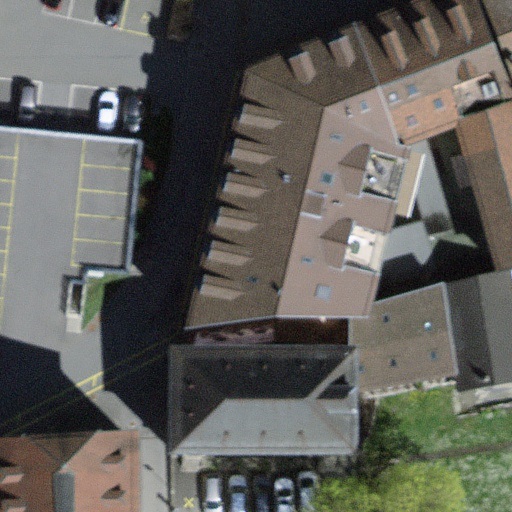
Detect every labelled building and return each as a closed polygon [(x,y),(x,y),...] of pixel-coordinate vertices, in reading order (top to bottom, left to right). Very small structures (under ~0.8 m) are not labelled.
[(511,267),(511,163),(493,104),(461,0),(416,0),(343,23),(384,153),(443,135),(486,275),(511,267)] [(511,0),(461,0),(493,104),(511,98),(511,0)] [(384,153),(343,23),(236,67),(178,329),(357,325),(384,153)] [(338,354),(156,354),(156,453),(338,454),(338,354)] [(123,511),(121,439),(0,441),(0,511),(123,511)]
